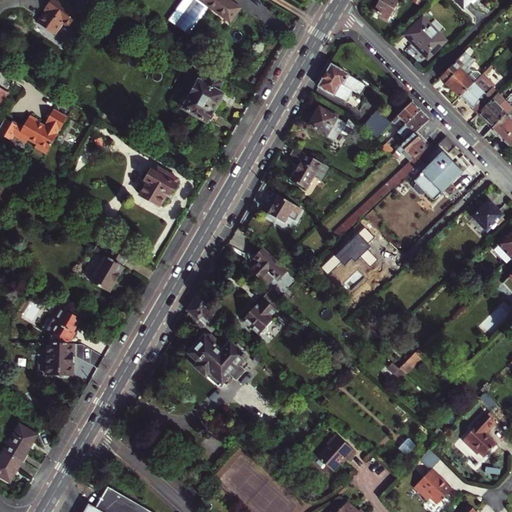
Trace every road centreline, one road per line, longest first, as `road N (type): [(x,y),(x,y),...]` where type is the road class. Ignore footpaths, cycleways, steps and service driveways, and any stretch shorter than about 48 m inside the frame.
road 1 (primary): [(330,2),(36,511)]
road 2 (primary): [(106,414),(341,9)]
road 3 (residential): [(341,9),(511,180)]
road 4 (residential): [(190,511),(118,447),(106,414)]
